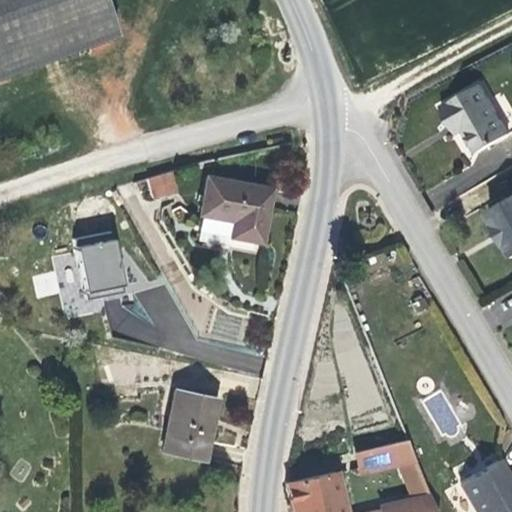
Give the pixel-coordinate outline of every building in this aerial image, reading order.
[(94,0),(0,0),(0,82),(109,40),(94,0)] [(485,84),(444,107),(455,127),(462,123),(478,151),(511,132),(485,84)] [(173,192),(168,174),(145,181),(150,199),(173,192)] [(205,177),(197,223),(221,228),(218,243),(257,250),(267,189),(205,177)] [(511,194),(488,209),(496,223),(491,226),(501,244),(507,240),(511,249),(511,194)] [(349,199),(348,216),(377,209),(360,196),(349,199)] [(120,239),(74,244),(75,253),(53,255),(57,285),(79,282),(81,299),(126,293),(120,239)] [(55,271),(31,276),(36,298),(59,293),(55,271)] [(173,389),(162,452),(205,461),(216,397),(173,389)] [(413,458),(406,440),(354,451),(358,470),(413,458)] [(459,482),(474,511),(511,511),(511,485),(499,460),(459,482)] [(334,473),(286,483),(288,494),(291,511),(342,511),(338,490),(347,488),(346,480),(336,482),(334,473)] [(435,511),(428,494),(408,498),(411,511),(435,511)] [(379,504),(381,511),(380,511),(411,511),(408,498),(379,504)]
